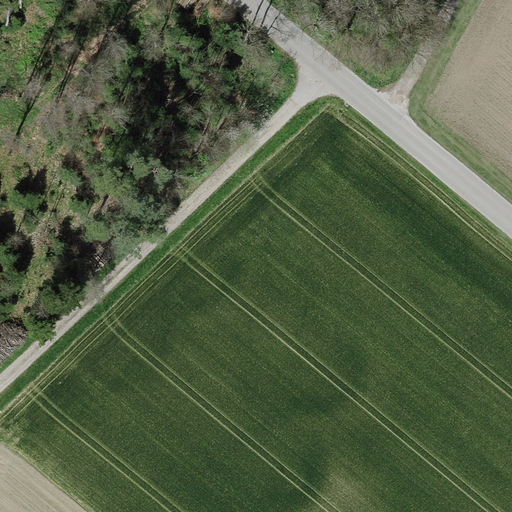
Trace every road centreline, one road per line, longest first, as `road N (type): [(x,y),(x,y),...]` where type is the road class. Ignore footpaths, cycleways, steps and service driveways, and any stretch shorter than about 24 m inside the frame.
road 1 (track): [(327,71),(0,389)]
road 2 (tertiary): [(511,221),(243,0)]
road 3 (track): [(386,117),(458,0)]
